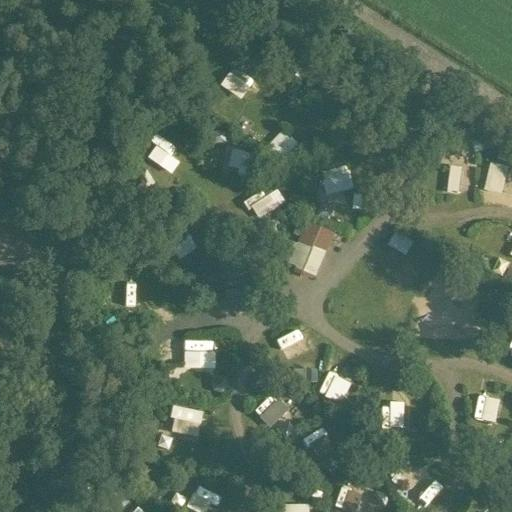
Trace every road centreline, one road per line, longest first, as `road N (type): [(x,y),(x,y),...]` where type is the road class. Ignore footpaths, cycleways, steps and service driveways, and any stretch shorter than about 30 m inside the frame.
road 1 (unclassified): [(1,511),(119,0)]
road 2 (unclassified): [(511,107),(344,0)]
